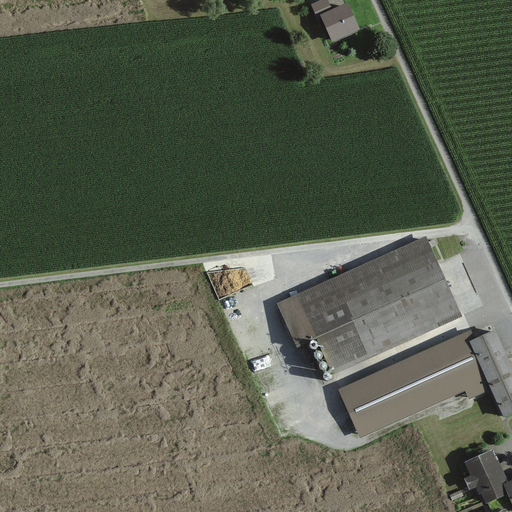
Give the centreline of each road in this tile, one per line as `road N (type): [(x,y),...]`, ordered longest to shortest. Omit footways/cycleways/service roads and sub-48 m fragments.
road 1 (track): [(478,228),(0,284)]
road 2 (residential): [(511,303),(375,0)]
